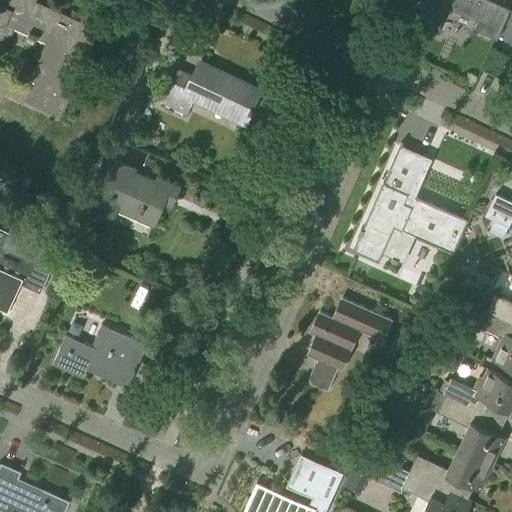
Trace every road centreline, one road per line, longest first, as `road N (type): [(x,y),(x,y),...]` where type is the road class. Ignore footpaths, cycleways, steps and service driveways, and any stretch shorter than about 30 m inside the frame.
road 1 (residential): [(0,381),(199,469),(381,65)]
road 2 (residential): [(381,65),(246,0)]
road 3 (residential): [(511,126),(381,65)]
